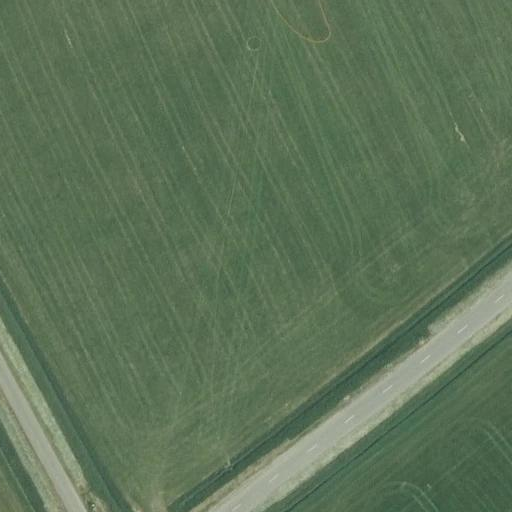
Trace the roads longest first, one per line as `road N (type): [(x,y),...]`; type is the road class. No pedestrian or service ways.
road 1 (tertiary): [(232,511),(511,283)]
road 2 (unclassified): [(76,511),(0,374)]
